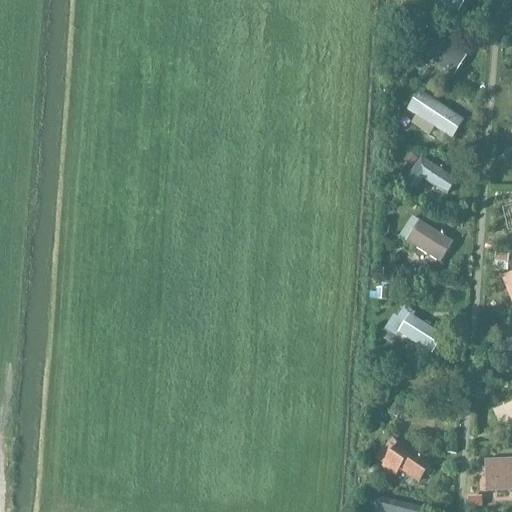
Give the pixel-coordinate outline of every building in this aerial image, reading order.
[(437,0),(458,13),(465,0),(437,0)] [(424,35),(414,50),(453,76),(466,56),(440,38),(436,43),(424,35)] [(407,109),(451,139),(464,121),(420,90),(407,109)] [(454,179),(421,156),(404,181),(416,190),(424,179),(445,193),(454,179)] [(511,207),(502,210),(508,233),(511,232),(511,207)] [(405,241),(439,262),(453,241),(420,220),(419,221),(411,216),(399,236),(406,240),(405,241)] [(511,273),(502,277),(511,303),(511,273)] [(394,315),(385,329),(396,336),(399,332),(432,353),(442,335),(412,317),(415,313),(404,306),(398,317),(394,315)] [(511,363),(511,338),(498,344),(507,366),(511,363)] [(511,429),(511,403),(492,411),(502,433),(511,429)] [(400,472),(417,484),(431,465),(398,442),(380,467),(395,478),(400,472)] [(511,460),(484,461),(486,494),(511,492),(511,460)] [(419,511),(421,508),(374,497),(370,511),(419,511)]
